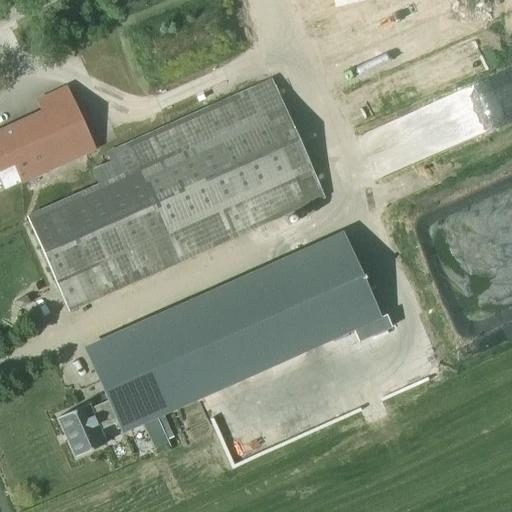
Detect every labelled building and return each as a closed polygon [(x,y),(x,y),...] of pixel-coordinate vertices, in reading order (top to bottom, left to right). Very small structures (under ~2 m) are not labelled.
[(390,0),(393,6),(386,10),(392,20),(419,6),(415,0),(390,0)] [(511,66),(496,73),(509,108),(511,106),(511,66)] [(70,308),(325,191),(273,78),(127,145),(131,154),(112,163),(120,179),(29,220),(70,308)] [(0,134),(3,142),(0,143),(0,180),(4,190),(21,182),(96,148),(68,86),(36,101),(41,112),(0,130),(0,134)] [(360,140),(368,155),(409,132),(413,132),(436,120),(460,120),(460,109),(464,109),(464,92),(452,92),(412,113),(399,113),(359,135),(360,140)] [(377,313),(344,238),(87,353),(108,401),(90,409),(88,404),(58,417),(76,457),(106,444),(100,430),(118,422),(120,427),(377,313)] [(511,340),(511,321),(483,330),(484,332),(465,338),(470,353),(511,340)]
